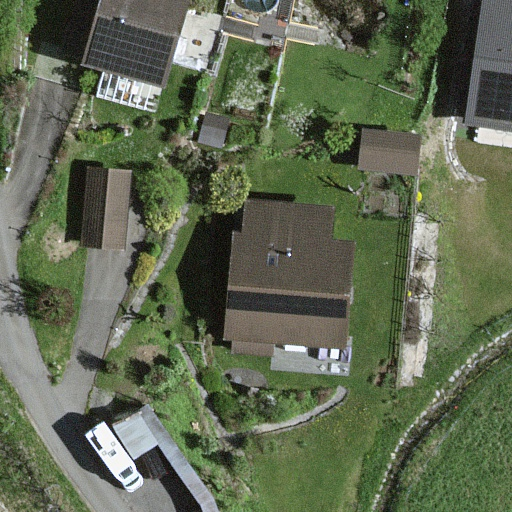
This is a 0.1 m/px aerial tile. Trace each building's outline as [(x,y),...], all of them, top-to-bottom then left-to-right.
[(164,76),(184,0),(82,0),(71,44),(92,49),(90,56),(164,76)] [(511,0),(485,0),(469,120),(511,126),(511,0)] [(103,85),(160,100),(166,78),(109,62),(103,85)] [(124,240),(129,172),(92,169),(87,238),(124,240)] [(326,239),(329,206),(254,200),(252,229),(239,228),(232,329),(340,337),(348,240),(326,239)]
